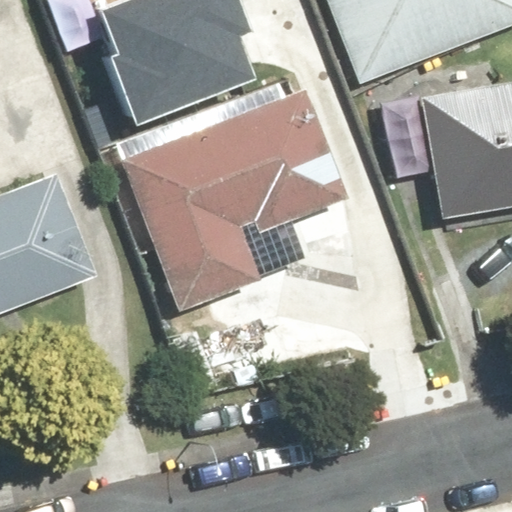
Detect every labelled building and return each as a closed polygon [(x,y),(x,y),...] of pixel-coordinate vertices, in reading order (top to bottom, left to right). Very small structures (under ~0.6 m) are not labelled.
[(81,0),(124,119),(247,76),(220,0),(81,0)] [(511,12),(507,0),(310,0),(342,85),(511,21),(511,12)] [(511,83),(404,99),(423,224),(511,210),(511,83)] [(282,93),(107,159),(168,318),(261,282),(245,238),(326,207),(282,93)] [(0,310),(85,280),(46,175),(0,192),(0,310)]
